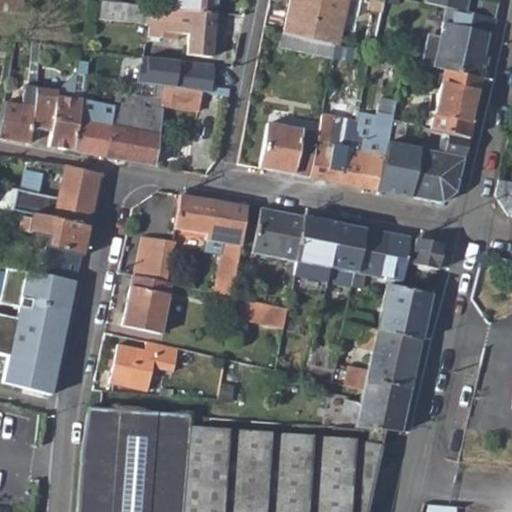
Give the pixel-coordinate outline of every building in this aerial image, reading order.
[(169,0),(168,7),(214,12),(215,0),(169,0)] [(290,0),(284,33),(332,45),(336,28),(344,29),(350,0),(290,0)] [(420,0),(420,4),(443,9),(494,20),(497,3),(483,0),(420,0)] [(214,12),(168,7),(98,1),(97,18),(147,22),(146,30),(179,34),(187,35),(185,54),(211,56),(212,39),(214,12)] [(425,37),(418,65),(442,70),(480,79),(494,20),(443,9),(437,36),(432,35),(431,38),(425,37)] [(214,12),(212,39),(223,40),(224,33),(238,35),(242,16),(214,12)] [(146,38),(178,41),(179,34),(146,30),(146,38)] [(284,33),(280,48),(330,59),(333,45),(332,45),(284,33)] [(333,45),(330,59),(350,63),(354,50),(333,45)] [(79,47),(77,60),(91,62),(92,49),(79,47)] [(160,58),(158,68),(174,70),(174,65),(175,60),(160,58)] [(138,66),(137,80),(207,90),(211,71),(174,65),(174,70),(158,68),(138,66)] [(442,70),(428,129),(442,132),(466,138),(480,79),(442,70)] [(3,102),(0,117),(0,137),(28,143),(30,127),(32,108),(34,87),(35,79),(30,78),(28,83),(24,82),(20,106),(3,102)] [(56,91),(56,97),(83,101),(84,93),(85,87),(57,83),(56,91)] [(152,85),(151,97),(161,99),(163,87),(152,85)] [(32,108),(30,127),(48,130),(47,146),(71,150),(75,116),(80,117),(83,101),(56,97),(56,91),(34,87),(32,108)] [(112,106),(103,156),(151,165),(161,107),(197,113),(199,91),(163,87),(161,99),(151,97),(115,92),(112,106)] [(75,116),(71,150),(103,156),(112,106),(95,104),(96,95),(84,93),(83,101),(80,117),(75,116)] [(316,134),(307,178),(376,192),(391,121),(391,117),(375,113),(369,144),(365,144),(363,156),(361,155),(332,149),(334,137),(316,134)] [(391,121),(376,192),(438,203),(454,192),(466,138),(442,132),(436,154),(418,150),(423,128),(391,121)] [(267,124),(258,169),(307,178),(316,134),(267,124)] [(334,137),(332,149),(361,155),(358,142),(334,137)] [(35,215),(84,226),(96,172),(64,165),(34,161),(29,183),(57,186),(54,198),(15,189),(10,210),(29,214),(35,215)] [(511,183),(498,180),(494,197),(506,216),(511,217),(511,183)] [(178,195),(172,228),(203,235),(223,238),(219,256),(212,292),(229,296),(241,228),(245,207),(178,195)] [(245,207),(241,228),(254,230),(258,209),(245,207)] [(254,230),(249,253),(292,262),(300,217),(258,209),(254,230)] [(24,232),(30,233),(35,215),(29,214),(24,232)] [(38,274),(73,280),(84,226),(35,215),(30,233),(46,237),(38,274)] [(292,262),(290,276),(324,282),(327,268),(336,224),(300,217),(292,262)] [(327,268),(324,282),(342,285),(344,277),(352,279),(353,273),(362,229),(336,224),(327,268)] [(362,229),(353,273),(362,275),(376,278),(385,233),(362,229)] [(385,233),(376,278),(397,282),(407,238),(385,233)] [(138,234),(130,273),(132,274),(164,281),(166,270),(149,266),(154,238),(138,234)] [(203,235),(200,252),(219,256),(223,238),(203,235)] [(154,238),(149,266),(166,270),(171,242),(154,238)] [(412,239),(407,265),(433,270),(438,249),(434,243),(412,239)] [(0,355),(5,357),(0,381),(0,382),(48,396),(73,280),(38,274),(4,269),(0,290),(0,303),(16,308),(14,319),(0,315),(0,355)] [(352,279),(351,287),(359,288),(362,275),(353,273),(352,279)] [(132,274),(120,324),(158,334),(169,282),(164,281),(132,274)] [(290,276),(287,290),(321,297),(324,282),(290,276)] [(344,277),(342,285),(351,287),(352,279),(344,277)] [(346,311),(342,323),(358,327),(417,342),(428,296),(384,285),(374,326),(371,325),(369,317),(346,311)] [(241,299),(237,317),(259,322),(263,304),(241,299)] [(263,304),(259,322),(280,326),(284,308),(263,304)] [(349,357),(343,386),(360,391),(362,381),(406,390),(417,342),(358,327),(356,338),(371,342),(367,361),(349,357)] [(116,344),(108,383),(145,391),(154,354),(162,355),(164,345),(144,341),(142,350),(116,344)] [(311,345),(307,365),(331,370),(336,351),(311,345)] [(345,398),(341,413),(353,422),(352,428),(397,432),(406,390),(362,381),(360,391),(358,400),(345,398)] [(80,451),(75,511),(363,511),(379,444),(185,428),(186,415),(87,407),(80,451)]
